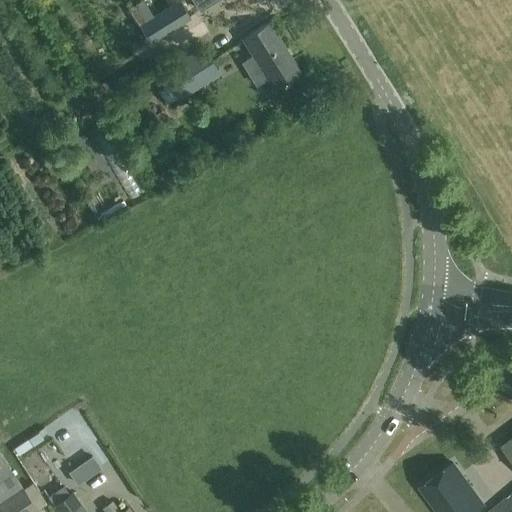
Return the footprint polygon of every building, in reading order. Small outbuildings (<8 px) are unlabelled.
[(151,41),(190,17),(179,0),(176,0),(140,23),(151,41)] [(194,0),(200,10),(215,0),(194,0)] [(253,54),(241,62),(256,85),(268,78),(275,89),(301,73),(269,22),(244,39),(253,54)] [(179,100),(221,73),(203,46),(161,73),(168,83),(158,90),(167,105),(178,98),(179,100)] [(511,511),(511,437),(502,445),(511,459),(511,493),(488,511),(511,511)] [(0,511),(35,511),(38,510),(0,455),(0,511)] [(440,511),(471,511),(483,503),(453,462),(421,486),(440,511)] [(87,477),(79,464),(69,471),(77,483),(87,477)] [(87,511),(73,492),(55,505),(59,511),(87,511)] [(131,511),(129,507),(121,511),(120,511),(113,500),(103,507),(106,511),(131,511)]
